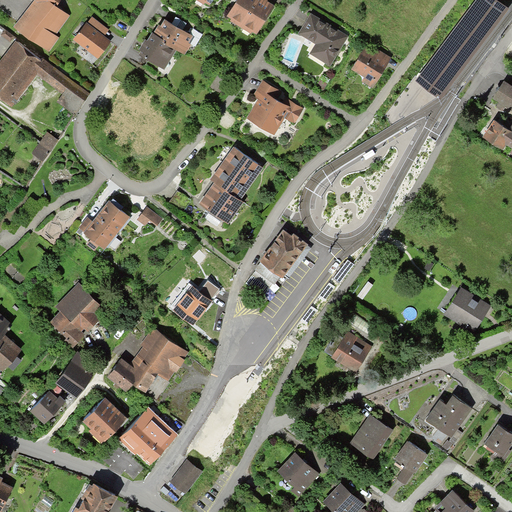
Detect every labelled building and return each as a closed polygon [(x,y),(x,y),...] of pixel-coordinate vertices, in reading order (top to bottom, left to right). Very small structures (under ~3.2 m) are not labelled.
[(36,0),(38,1),(12,36),(34,51),(36,48),(45,54),(57,38),(53,35),(68,15),(54,6),(58,0),(36,0)] [(229,15),(242,23),(255,0),(234,0),(236,4),(229,15)] [(270,6),(260,0),(255,0),(242,23),(255,31),(262,20),(266,19),(265,14),(270,6)] [(439,96),(505,8),(493,0),(477,0),(418,80),(400,105),(406,109),(413,115),(415,116),(420,120),(438,95),(439,96)] [(344,37),(310,16),(300,33),(322,46),(316,56),(328,63),(344,37)] [(179,20),(175,18),(171,24),(165,20),(155,36),(152,34),(174,47),(181,52),(187,42),(194,46),(202,34),(192,28),(188,35),(175,27),(179,20)] [(109,42),(85,23),(73,38),(97,57),(109,42)] [(165,60),(174,47),(152,34),(139,54),(158,66),(163,59),(165,60)] [(40,60),(17,42),(0,63),(0,98),(7,104),(33,70),(55,88),(64,76),(41,59),(40,60)] [(354,68),(373,80),(388,57),(376,50),(372,56),(365,51),(354,68)] [(316,86),(322,90),(328,80),(322,76),(316,86)] [(279,92),(263,82),(254,96),(260,100),(250,116),(258,121),(256,124),(272,133),(282,116),(291,121),(294,120),(300,112),(299,108),(288,101),(285,106),(274,99),(279,92)] [(511,88),(502,82),(499,87),(495,88),(496,92),(493,97),(499,101),(497,104),(498,107),(500,108),(502,108),(505,104),(511,108),(511,88)] [(511,123),(508,130),(493,121),(483,136),(501,148),(505,142),(511,146),(511,147),(511,148),(511,147),(511,123)] [(50,152),(56,142),(46,134),(39,144),(50,152)] [(226,223),(241,201),(234,196),(257,164),(234,148),(227,157),(231,159),(221,173),(218,170),(211,180),(215,182),(199,204),(226,223)] [(190,201),(178,192),(169,204),(182,213),(190,201)] [(110,202),(109,201),(97,217),(115,231),(116,229),(119,231),(128,219),(125,217),(127,215),(119,209),(121,207),(112,199),(110,202)] [(160,220),(147,209),(140,219),(145,223),(148,219),(156,225),(160,220)] [(113,233),(115,231),(97,217),(84,233),(102,247),(104,245),(106,247),(115,235),(113,233)] [(262,262),(255,272),(273,285),(280,276),(281,277),(304,246),(293,237),(291,239),(282,233),(261,262),(262,262)] [(55,307),(60,311),(76,326),(98,303),(78,284),(55,307)] [(468,326),(472,329),(486,308),(462,292),(448,314),(463,323),(462,326),(466,328),(468,326)] [(79,330),(76,326),(60,311),(51,321),(66,337),(66,338),(67,339),(65,340),(72,346),(81,336),(77,332),(79,330)] [(101,323),(95,317),(89,323),(89,327),(93,331),(90,333),(94,340),(100,334),(97,327),(101,323)] [(0,334),(1,334),(7,327),(8,328),(9,327),(0,318),(0,334)] [(152,379),(161,385),(185,351),(153,328),(146,337),(152,341),(131,369),(119,359),(107,375),(116,382),(114,385),(118,389),(120,385),(123,387),(130,378),(145,389),(152,379)] [(372,335),(383,343),(388,336),(382,333),(376,329),(372,335)] [(354,370),(369,346),(347,332),(344,338),(335,333),(331,340),(324,351),(332,356),(344,364),(342,366),(345,368),(347,366),(350,368),(354,370)] [(0,366),(2,369),(19,350),(1,334),(0,334),(0,366)] [(56,381),(76,396),(91,375),(88,373),(94,365),(76,353),(56,381)] [(30,409),(44,421),(64,401),(59,396),(56,399),(51,395),(56,388),(52,386),(47,392),(30,409)] [(457,425),(470,408),(452,395),(446,404),(439,400),(431,412),(437,416),(432,423),(448,435),(456,424),(457,425)] [(104,440),(125,418),(103,397),(83,419),(104,440)] [(169,441),(168,441),(179,429),(167,419),(164,423),(147,407),(121,436),(149,462),(169,441)] [(372,455),(390,429),(371,416),(353,441),(372,455)] [(502,454),(511,439),(511,433),(498,424),(485,443),(488,445),(486,447),(491,450),(492,448),(502,454)] [(449,440),(452,443),(460,433),(457,430),(449,440)] [(441,447),(446,450),(451,444),(446,440),(441,447)] [(397,479),(404,483),(425,453),(408,441),(395,459),(401,463),(400,464),(402,465),(403,464),(405,466),(397,479)] [(289,479),(296,485),(311,469),(295,454),(279,471),(289,480),(289,479)] [(188,463),(180,473),(192,482),(200,472),(188,463)] [(185,492),(192,482),(180,473),(178,471),(171,481),(185,492)] [(0,510),(11,488),(0,482),(0,510)] [(76,511),(104,511),(114,495),(93,484),(84,500),(81,501),(80,504),(79,507),(76,511)] [(355,511),(362,505),(340,485),(325,502),(334,510),(335,509),(337,511),(355,511)] [(470,511),(472,510),(453,491),(431,511),(470,511)] [(423,511),(428,511),(440,500),(435,495),(421,509),(423,511)]
